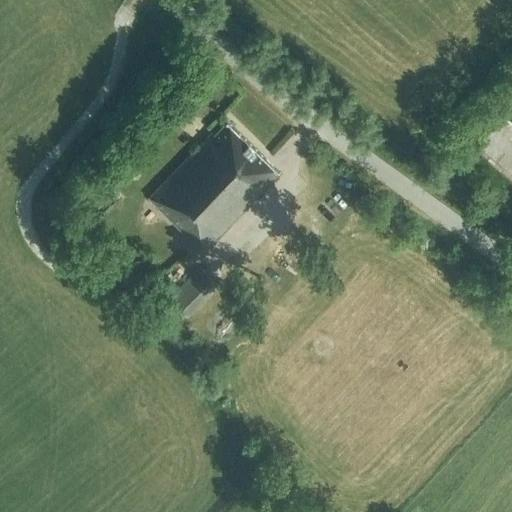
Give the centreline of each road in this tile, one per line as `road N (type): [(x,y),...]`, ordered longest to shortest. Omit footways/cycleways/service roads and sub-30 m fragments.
road 1 (tertiary): [(171,0),(250,72),(511,264)]
road 2 (track): [(56,266),(31,238),(24,201),(106,91),(136,0)]
